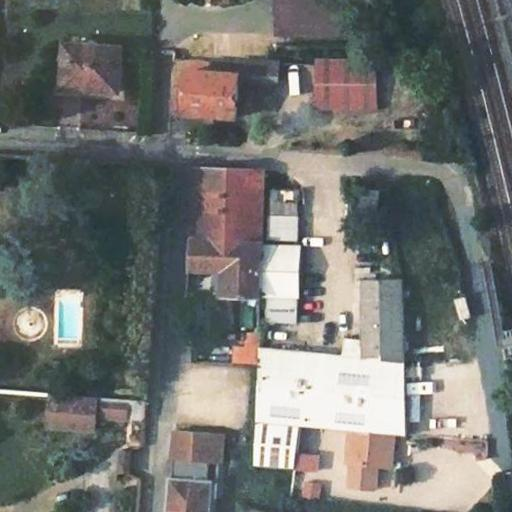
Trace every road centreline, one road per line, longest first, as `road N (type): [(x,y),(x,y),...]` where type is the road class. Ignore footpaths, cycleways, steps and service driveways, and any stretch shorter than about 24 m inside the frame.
road 1 (residential): [(506,451),(457,184),(421,168),(173,149)]
road 2 (residential): [(173,149),(153,511)]
road 3 (residential): [(173,149),(0,140)]
